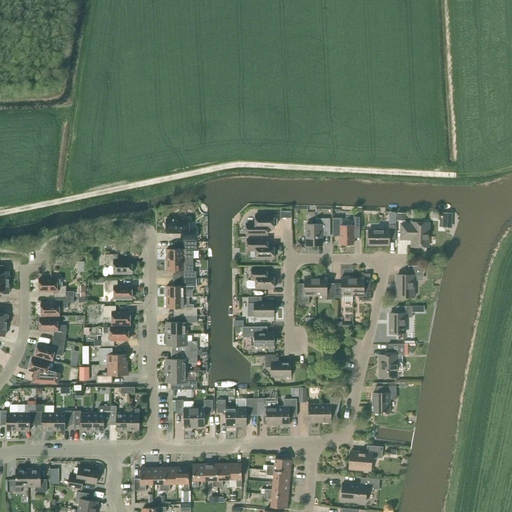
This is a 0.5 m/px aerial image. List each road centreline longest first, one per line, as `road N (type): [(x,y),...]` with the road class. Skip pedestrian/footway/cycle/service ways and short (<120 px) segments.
road 1 (track): [(0,213),(224,166),(450,174)]
road 2 (residential): [(153,449),(148,228)]
road 3 (residential): [(310,442),(348,434),(384,259)]
road 4 (residential): [(153,449),(310,442)]
road 5 (residential): [(0,383),(20,348),(24,266)]
